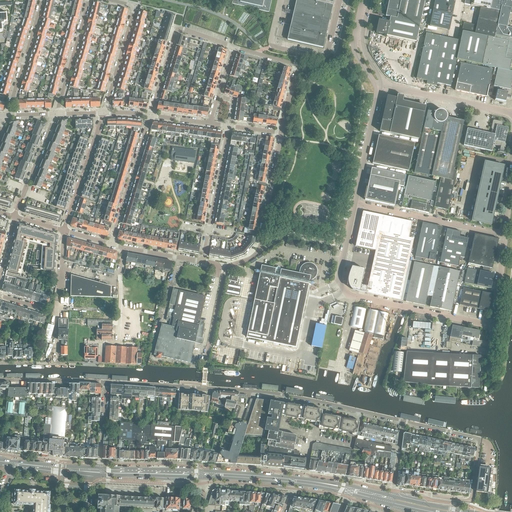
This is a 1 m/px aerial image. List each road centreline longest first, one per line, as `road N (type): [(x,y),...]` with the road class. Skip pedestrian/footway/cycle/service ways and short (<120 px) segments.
road 1 (residential): [(404,421),(266,392),(105,382)]
road 2 (residential): [(404,421),(477,438),(471,501),(393,490)]
road 3 (unclassified): [(494,326),(349,294),(338,278),(345,247)]
road 4 (unclassified): [(339,0),(321,57),(273,46),(280,0)]
road 5 (unclassified): [(504,234),(355,202)]
road 6 (residential): [(203,262),(229,126)]
road 7 (residential): [(109,244),(150,115)]
road 8 (unclassified): [(511,113),(379,85)]
road 9 (residential): [(281,133),(296,67),(233,47)]
road 10 (residential): [(105,112),(133,9),(114,0)]
road 11 (residential): [(65,231),(105,112)]
road 12 (residential): [(6,115),(42,0)]
